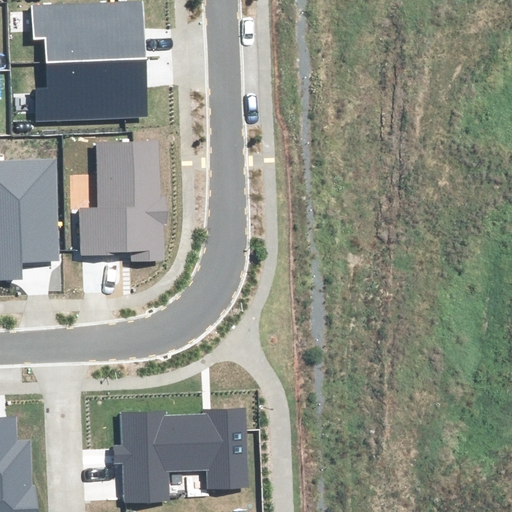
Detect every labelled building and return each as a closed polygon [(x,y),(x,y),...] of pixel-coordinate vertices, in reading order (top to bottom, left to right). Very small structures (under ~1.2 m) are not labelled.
[(46,64),(143,58),(140,0),(134,0),(31,6),(33,38),(45,38),(46,64)] [(35,91),(37,121),(146,115),(143,58),(46,64),(48,90),(35,91)] [(161,197),(158,142),(95,145),(98,209),(80,210),(83,255),(133,252),(133,261),(165,259),(163,224),(168,223),(167,197),(161,197)] [(59,260),(54,160),(0,162),(0,279),(21,279),(20,262),(59,260)] [(165,411),(120,413),(124,501),(170,499),(169,471),(206,469),(207,489),(248,487),(244,407),(205,409),(206,415),(165,417),(165,411)] [(16,418),(0,419),(0,511),(35,511),(34,485),(32,485),(30,442),(17,442),(16,418)]
